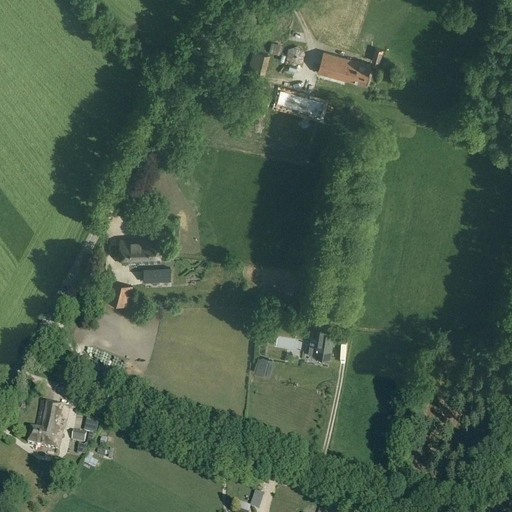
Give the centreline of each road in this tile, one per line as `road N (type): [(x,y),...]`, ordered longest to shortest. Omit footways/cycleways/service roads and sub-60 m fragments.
road 1 (tertiary): [(0,390),(222,0)]
road 2 (track): [(381,511),(312,494),(13,372)]
